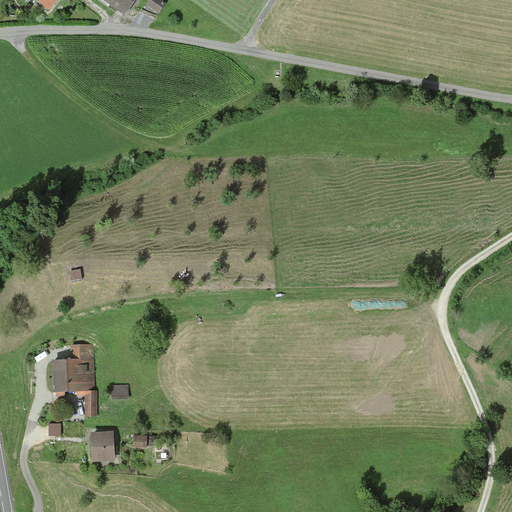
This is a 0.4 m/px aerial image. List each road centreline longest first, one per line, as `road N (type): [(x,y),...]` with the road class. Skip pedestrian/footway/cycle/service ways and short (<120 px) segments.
road 1 (track): [(0,33),(141,32),(511,99)]
road 2 (track): [(0,364),(49,328),(124,306),(241,296),(441,303)]
road 3 (track): [(511,139),(175,153),(122,135)]
road 4 (track): [(480,511),(486,434),(441,303),(466,265),(511,234)]
road 5 (track): [(175,153),(161,175),(77,226),(51,255)]
road 6 (track): [(11,31),(24,59),(56,90),(122,135)]
